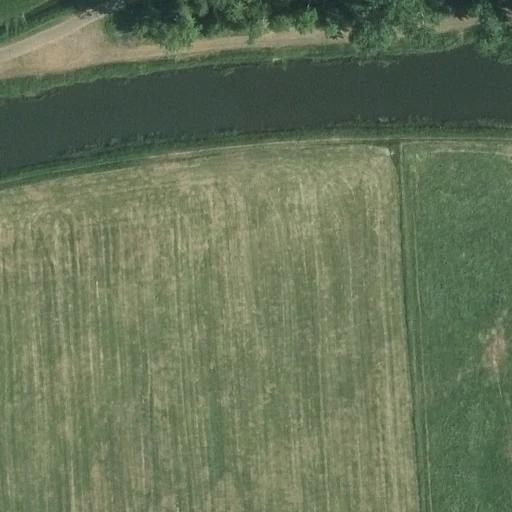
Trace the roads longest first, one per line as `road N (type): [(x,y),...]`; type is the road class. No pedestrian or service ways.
road 1 (track): [(3,54),(18,63),(63,64),(511,21)]
road 2 (unclassified): [(0,55),(125,0)]
